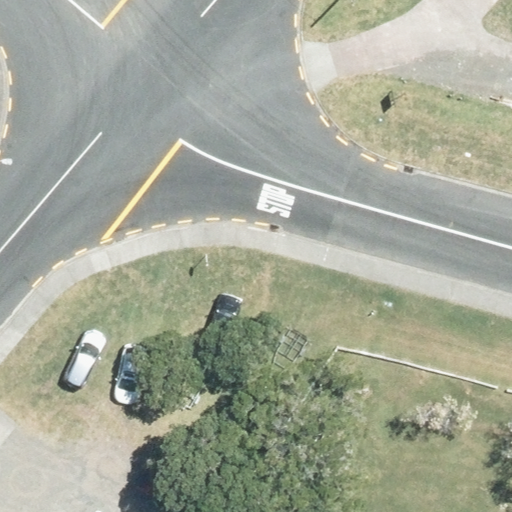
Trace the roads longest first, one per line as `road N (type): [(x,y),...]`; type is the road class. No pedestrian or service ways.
road 1 (residential): [(131,98),(185,142),(261,175),(511,245)]
road 2 (residential): [(131,98),(0,252)]
road 3 (residential): [(215,0),(131,98)]
